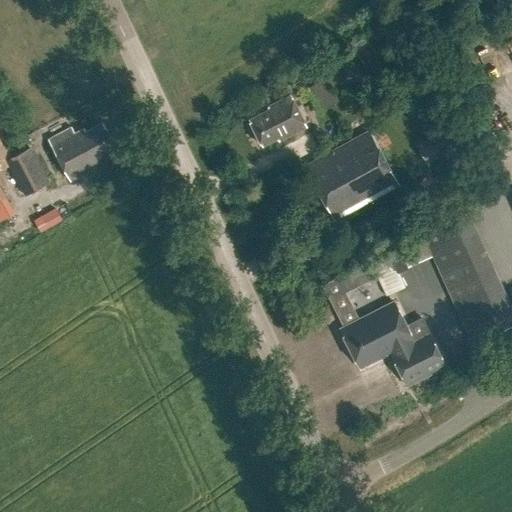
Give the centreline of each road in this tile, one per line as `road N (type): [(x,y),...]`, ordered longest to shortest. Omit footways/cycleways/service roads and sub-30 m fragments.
road 1 (tertiary): [(336,495),(107,0)]
road 2 (unclassified): [(336,495),(511,388)]
